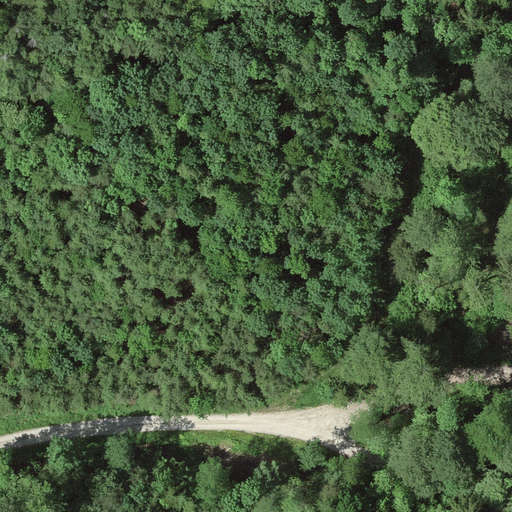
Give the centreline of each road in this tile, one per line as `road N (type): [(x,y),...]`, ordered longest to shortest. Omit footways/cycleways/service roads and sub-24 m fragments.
road 1 (track): [(0,445),(195,418),(328,431),(330,411),(365,392),(444,370),(511,372)]
road 2 (track): [(511,18),(441,97),(414,166),(373,324),(332,369),(248,423)]
road 3 (track): [(0,93),(200,40),(269,0)]
road 4 (track): [(328,431),(371,462),(511,506)]
